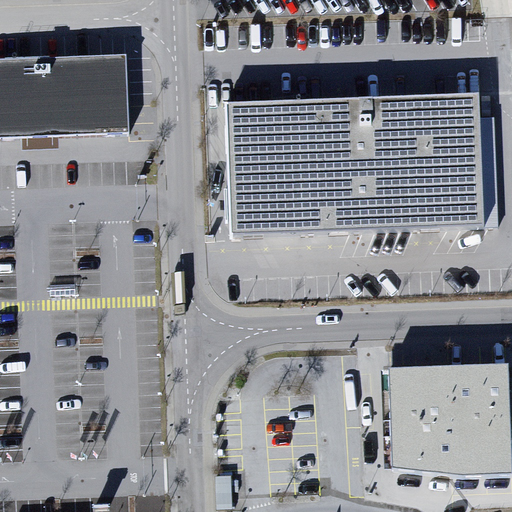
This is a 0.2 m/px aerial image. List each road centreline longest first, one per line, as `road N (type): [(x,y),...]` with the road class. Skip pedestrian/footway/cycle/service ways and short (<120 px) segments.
road 1 (residential): [(174,0),(185,332)]
road 2 (residential): [(185,332),(511,320)]
road 3 (residential): [(185,332),(192,511)]
road 4 (unknown): [(378,479),(378,325)]
road 5 (unknown): [(424,63),(436,206)]
